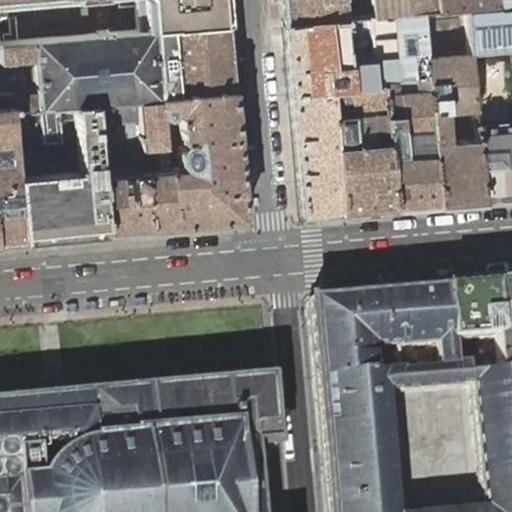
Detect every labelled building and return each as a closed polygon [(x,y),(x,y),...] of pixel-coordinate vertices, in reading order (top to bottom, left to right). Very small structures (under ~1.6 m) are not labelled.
[(0,0),(0,42),(28,40),(31,40),(137,30),(145,30),(150,29),(224,23),(221,0),(0,0)] [(279,0),(282,23),(341,18),(343,18),(341,0),(279,0)] [(418,11),(434,10),(432,0),(370,0),(371,15),(418,11)] [(432,0),(434,10),(461,8),(492,5),(491,0),(432,0)] [(511,0),(491,0),(492,5),(461,8),(465,50),(505,46),(511,45),(511,119),(511,120),(471,124),(472,137),(478,198),(511,195),(511,0)] [(441,109),(470,106),(465,52),(465,50),(461,8),(434,10),(418,11),(419,31),(421,48),(421,56),(423,76),(426,110),(441,109)] [(418,11),(371,15),(366,16),(370,71),(372,86),(379,85),(378,80),(389,80),(412,78),(423,76),(421,56),(421,48),(400,50),(398,33),(419,31),(418,11)] [(341,18),(282,23),(285,59),(288,94),(327,90),(372,86),(370,71),(366,16),(343,18),(341,18)] [(158,96),(174,95),(230,90),(227,56),(224,23),(150,29),(145,30),(137,30),(31,40),(28,40),(0,42),(0,60),(7,61),(33,58),(35,89),(37,107),(72,104),(91,103),(134,99),(158,96)] [(470,106),(471,124),(511,120),(505,46),(465,50),(465,52),(470,106)] [(7,61),(0,60),(0,87),(0,92),(6,91),(35,89),(33,58),(7,61)] [(411,204),(434,202),(430,152),(401,155),(400,139),(428,136),(426,110),(423,76),(412,78),(413,89),(390,91),(389,80),(378,80),(379,85),(389,206),(411,204)] [(413,89),(412,78),(389,80),(390,91),(413,89)] [(372,86),(327,90),(337,211),(363,209),(389,206),(379,85),(372,86)] [(92,124),(91,103),(72,104),(37,107),(35,89),(6,91),(8,103),(14,174),(20,239),(20,240),(41,238),(61,236),(82,234),(101,232),(102,232),(97,176),(92,124)] [(232,120),(230,90),(174,95),(176,109),(179,145),(178,146),(177,147),(176,149),(176,150),(175,151),(175,153),(174,154),(174,156),(174,157),(175,159),(175,160),(176,162),(176,163),(177,164),(178,166),(179,167),(180,168),(181,169),(140,172),(140,173),(145,228),(169,226),(241,219),(238,185),(232,120)] [(318,212),(337,211),(327,90),(288,94),(299,214),(318,212)] [(8,103),(6,91),(0,92),(0,143),(3,143),(5,161),(0,161),(0,240),(5,240),(20,239),(14,174),(8,103)] [(176,109),(174,95),(158,96),(134,99),(136,120),(138,149),(162,147),(159,115),(160,115),(161,115),(162,115),(162,114),(163,115),(163,114),(164,114),(165,114),(165,113),(166,113),(167,113),(167,112),(168,112),(168,111),(169,111),(169,110),(170,110),(170,109),(176,109)] [(136,120),(134,99),(91,103),(92,124),(136,120)] [(456,200),(478,198),(472,137),(471,124),(470,106),(441,109),(426,110),(428,136),(430,152),(434,202),(456,200)] [(138,149),(136,120),(92,124),(97,176),(113,175),(112,160),(139,158),(138,149)] [(401,155),(430,152),(428,136),(400,139),(401,155)] [(124,230),(145,228),(140,173),(140,172),(139,158),(112,160),(113,175),(97,176),(102,232),(124,230)] [(511,283),(500,285),(488,286),(493,340),(495,360),(493,360),(495,375),(498,374),(499,381),(502,415),(511,414),(511,283)] [(493,340),(488,286),(441,290),(442,308),(445,311),(448,345),(473,342),(476,376),(480,376),(484,376),(495,375),(493,360),(495,360),(493,340)] [(510,511),(508,490),(505,455),(502,415),(499,381),(498,374),(495,375),(484,376),(480,376),(476,376),(452,379),(448,345),(445,311),(442,308),(441,290),(374,296),(335,299),(306,302),(324,511),(510,511)] [(266,378),(266,376),(0,400),(0,511),(257,511),(252,449),(275,447),(269,380),(267,380),(267,378),(266,378)] [(511,511),(511,414),(502,415),(505,455),(508,490),(510,511),(511,511)]
